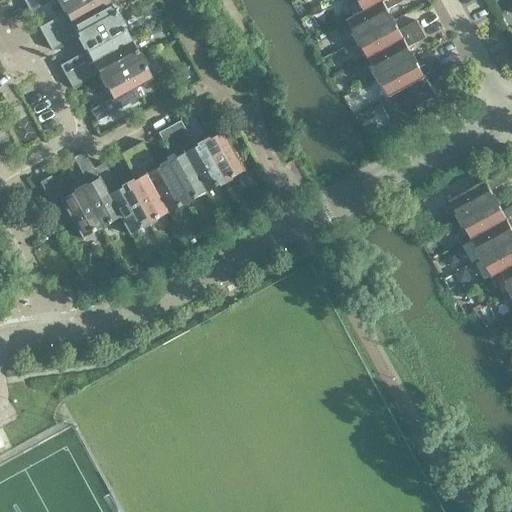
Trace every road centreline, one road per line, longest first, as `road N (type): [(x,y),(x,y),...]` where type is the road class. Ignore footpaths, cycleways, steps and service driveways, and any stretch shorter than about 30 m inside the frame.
road 1 (tertiary): [(53,333),(133,318),(302,226)]
road 2 (tertiary): [(323,215),(509,110)]
road 3 (residential): [(73,131),(98,147),(188,97)]
road 4 (residential): [(53,333),(36,278),(0,216)]
road 5 (residential): [(73,131),(39,63),(0,28)]
road 6 (residential): [(509,110),(447,0)]
